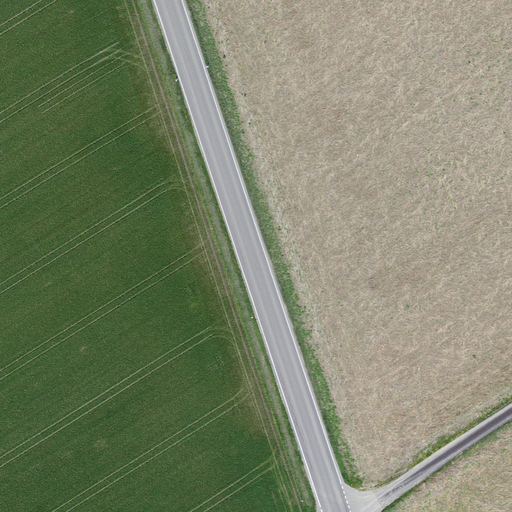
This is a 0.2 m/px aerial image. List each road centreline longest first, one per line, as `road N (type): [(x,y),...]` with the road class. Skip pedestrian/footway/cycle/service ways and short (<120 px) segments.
road 1 (secondary): [(335,511),(169,0)]
road 2 (track): [(511,410),(358,511)]
